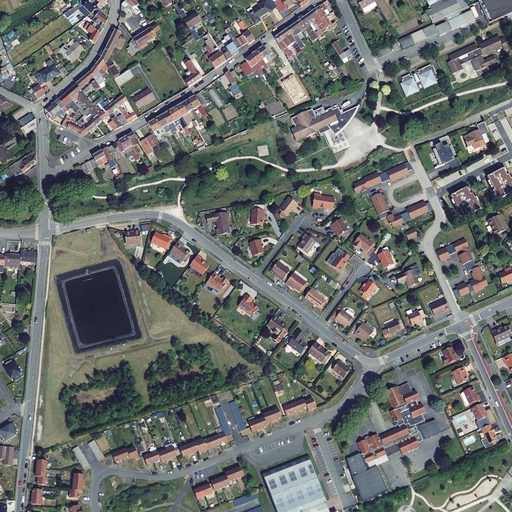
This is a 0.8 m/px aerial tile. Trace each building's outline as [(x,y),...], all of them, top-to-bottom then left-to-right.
[(104,1),(103,0),(96,0),(99,4),(97,6),(98,7),(100,9),(104,5),(104,1)] [(137,7),(138,5),(133,0),(124,0),(125,1),(128,5),(131,8),(136,6),(137,7)] [(248,13),(255,25),(260,21),(258,18),(268,12),(269,13),(273,11),(266,0),(259,5),(259,6),(252,10),(248,13)] [(278,0),(274,3),(280,13),(294,4),(291,0),(278,0)] [(362,9),(374,2),(375,2),(373,0),(356,0),(362,9)] [(460,10),(454,0),(439,0),(429,7),(431,10),(429,11),(425,12),(426,13),(429,19),(432,23),(446,17),(458,11),(460,10)] [(454,0),(460,10),(467,7),(464,0),(454,0)] [(484,16),(511,2),(511,0),(481,0),(478,2),(484,16)] [(67,18),(68,18),(78,10),(86,18),(87,17),(91,14),(91,15),(95,10),(88,2),(83,7),(80,4),(80,3),(76,7),(64,15),(67,18)] [(362,9),(364,13),(377,6),(374,2),(362,9)] [(511,2),(484,16),(488,24),(511,13),(511,2)] [(121,11),(126,16),(132,9),(133,11),(135,15),(140,12),(137,7),(136,6),(131,8),(128,5),(125,8),(122,5),(121,11)] [(323,11),(320,6),(315,9),(320,19),(326,16),(323,11)] [(105,25),(108,20),(101,14),(103,11),(100,9),(98,7),(96,10),(95,10),(91,15),(100,22),(105,25)] [(204,37),(203,35),(199,37),(198,36),(199,36),(196,32),(196,33),(194,30),(196,29),(195,27),(202,22),(200,19),(196,12),(187,17),(184,13),(183,13),(179,7),(176,9),(193,35),(194,38),(197,41),(200,39),(200,40),(204,37)] [(312,21),(314,26),(317,24),(320,30),(325,27),(320,19),(315,9),(304,17),(309,24),(312,21)] [(451,29),(475,19),(471,11),(460,16),(459,15),(458,11),(446,17),(451,29)] [(142,25),(147,22),(142,15),(140,12),(135,15),(142,25)] [(334,14),(333,12),(330,14),(326,16),(320,19),(325,27),(320,30),(322,33),(327,30),(326,29),(328,27),(330,30),(337,26),(335,23),(332,25),(327,18),(334,14)] [(209,19),(205,13),(203,15),(204,17),(200,19),(202,22),(203,23),(207,20),(209,19)] [(103,29),(105,25),(100,22),(91,15),(91,14),(87,17),(92,21),(95,23),(103,29)] [(297,22),(303,31),(306,29),(313,41),(318,39),(309,24),(304,17),(297,22)] [(245,34),(236,39),(241,47),(247,43),(249,45),(255,41),(240,18),(236,21),(245,34)] [(475,20),(475,19),(451,29),(452,30),(462,26),(475,20)] [(301,42),(297,36),(303,31),(297,22),(287,29),(296,42),(297,45),(301,42)] [(440,34),(451,30),(447,22),(436,27),(439,35),(440,34)] [(93,25),(90,23),(89,25),(101,34),(103,29),(95,23),(93,25)] [(84,28),(93,35),(89,40),(95,44),(101,34),(89,25),(87,24),(84,28)] [(156,24),(151,28),(155,34),(160,30),(156,24)] [(414,43),(438,33),(434,25),(422,30),(423,31),(422,31),(422,30),(410,35),(414,43)] [(140,50),(148,46),(146,43),(156,36),(155,34),(151,28),(133,39),(140,50)] [(237,50),(241,47),(236,39),(229,29),(225,31),(228,36),(224,38),(225,40),(229,46),(225,48),(231,57),(239,53),(237,50)] [(287,48),(296,42),(287,29),(278,36),(287,48)] [(115,80),(120,76),(118,72),(109,58),(115,46),(120,49),(122,48),(125,41),(125,39),(120,37),(121,34),(115,30),(101,58),(105,65),(108,69),(115,80)] [(315,33),(320,39),(325,36),(322,33),(320,30),(318,32),(315,33)] [(415,44),(410,35),(399,41),(403,50),(415,44)] [(0,36),(0,51),(2,56),(0,57),(3,63),(2,63),(4,68),(7,66),(10,64),(11,63),(6,54),(0,36)] [(286,54),(289,58),(292,56),(290,54),(287,48),(278,36),(274,39),(277,42),(285,55),(286,54)] [(476,44),(449,57),(451,62),(447,63),(453,74),(463,70),(461,66),(471,61),(476,72),(486,67),(496,62),(494,56),(483,61),(481,56),(483,55),(484,56),(502,47),(504,50),(509,48),(504,38),(500,40),(498,37),(479,46),(480,48),(478,49),(476,44)] [(133,39),(128,45),(130,47),(127,49),(132,56),(140,50),(133,39)] [(267,43),(270,47),(277,42),(274,39),(267,43)] [(209,47),(220,65),(226,62),(217,48),(214,50),(208,40),(205,42),(208,46),(209,47)] [(347,51),(344,53),(337,41),(332,45),(341,60),(350,55),(347,51)] [(64,54),(72,62),(84,50),(77,42),(64,54)] [(216,45),(227,61),(231,57),(225,48),(221,42),(216,45)] [(271,59),(275,56),(267,44),(257,51),(263,60),(265,58),(268,62),(270,66),(272,65),(273,66),(275,65),(271,59)] [(44,48),(50,55),(53,53),(47,45),(44,48)] [(209,47),(206,49),(208,53),(205,55),(207,57),(215,70),(220,65),(209,47)] [(261,61),(269,74),(271,72),(266,64),(263,60),(257,51),(252,55),(257,64),(261,61)] [(262,76),(265,80),(267,79),(257,64),(252,55),(245,59),(247,62),(246,62),(253,72),(253,71),(256,69),(261,77),(262,76)] [(108,69),(105,65),(101,58),(95,66),(99,72),(104,79),(106,78),(104,74),(105,72),(108,69)] [(35,79),(40,86),(54,77),(60,73),(51,59),(46,63),(49,67),(40,73),(41,76),(35,79)] [(189,88),(202,79),(190,61),(184,65),(189,72),(185,74),(189,79),(185,82),(189,88)] [(253,72),(246,62),(240,66),(247,76),(253,72)] [(403,90),(404,89),(405,91),(404,92),(406,97),(419,91),(418,89),(423,87),(424,88),(437,83),(436,80),(439,79),(433,66),(431,67),(430,65),(418,71),(419,73),(416,74),(417,76),(414,77),(413,75),(410,77),(409,75),(402,78),(403,80),(402,81),(403,83),(401,84),(403,90)] [(0,83),(6,79),(4,77),(2,73),(6,70),(8,69),(7,66),(4,68),(0,70),(0,83)] [(99,72),(95,66),(89,73),(94,79),(95,81),(98,85),(105,81),(104,79),(99,72)] [(115,80),(114,80),(119,87),(134,77),(129,70),(120,76),(115,80)] [(225,74),(232,86),(235,84),(237,88),(238,87),(234,80),(230,73),(229,71),(225,74)] [(94,79),(89,73),(76,84),(80,89),(87,83),(89,86),(95,81),(94,79)] [(31,95),(35,102),(45,95),(40,86),(35,79),(33,76),(31,78),(36,85),(31,88),(34,94),(31,95)] [(89,86),(83,91),(85,93),(93,88),(95,92),(101,88),(98,85),(95,81),(89,86)] [(76,84),(66,92),(72,101),(79,110),(83,114),(84,116),(85,115),(86,115),(84,112),(78,105),(81,102),(77,96),(82,92),(80,89),(76,84)] [(132,99),(137,109),(147,103),(147,104),(155,99),(149,89),(132,99)] [(214,89),(209,91),(217,108),(222,105),(214,89)] [(72,101),(66,92),(58,99),(67,110),(68,110),(69,110),(69,109),(71,107),(76,112),(79,110),(72,101)] [(82,103),(88,98),(82,92),(77,96),(81,102),(82,103)] [(194,96),(202,107),(207,104),(200,93),(194,96)] [(122,105),(124,104),(128,101),(124,95),(118,99),(122,105)] [(0,111),(2,112),(12,105),(0,96),(0,111)] [(194,110),(197,108),(203,116),(206,120),(209,118),(202,107),(194,96),(188,100),(194,110)] [(101,98),(92,104),(88,98),(82,103),(87,109),(89,112),(95,107),(97,105),(99,104),(104,110),(112,104),(108,100),(105,103),(101,98)] [(67,110),(58,99),(54,102),(61,110),(64,112),(67,110)] [(117,109),(121,106),(122,105),(118,99),(113,103),(117,109)] [(194,110),(188,100),(182,104),(193,123),(198,132),(200,130),(198,126),(195,121),(196,120),(198,125),(202,123),(194,110)] [(54,102),(51,105),(54,110),(51,112),(54,116),(55,114),(58,116),(61,114),(62,115),(66,118),(68,115),(64,112),(61,110),(54,102)] [(109,116),(117,109),(113,103),(112,104),(104,110),(105,111),(109,116)] [(103,111),(104,113),(105,111),(104,110),(99,104),(97,105),(102,111),(103,111)] [(175,108),(187,127),(188,126),(188,125),(193,123),(182,104),(175,108)] [(54,110),(51,105),(45,110),(46,116),(49,120),(52,121),(58,116),(55,114),(54,116),(51,112),(54,110)] [(102,111),(97,105),(95,107),(100,114),(98,115),(103,121),(107,117),(104,113),(103,111),(102,111)] [(122,115),(127,112),(125,110),(124,110),(121,106),(117,109),(118,110),(122,115)] [(296,116),(291,119),(294,125),(296,128),(291,130),(293,134),(294,137),(296,140),(305,136),(306,138),(310,136),(313,134),(316,133),(316,131),(318,130),(320,135),(324,133),(327,132),(331,130),(335,136),(340,132),(342,131),(343,130),(345,128),(349,124),(350,122),(352,119),(354,116),(355,114),(356,112),(357,109),(359,107),(359,106),(358,106),(343,113),(341,114),(340,111),(338,108),(333,110),(332,108),(324,111),(323,108),(313,112),(312,109),(307,112),(307,111),(303,113),(300,114),(296,116)] [(87,117),(90,114),(91,116),(94,119),(91,122),(96,127),(103,121),(98,115),(100,114),(95,107),(89,112),(86,115),(85,115),(87,117)] [(180,124),(186,134),(188,133),(189,132),(187,127),(175,108),(169,112),(175,122),(178,120),(180,124)] [(138,118),(132,109),(128,111),(131,115),(134,120),(138,118)] [(124,126),(129,123),(122,115),(118,110),(115,113),(119,117),(118,118),(124,126)] [(129,123),(134,120),(131,115),(129,116),(127,112),(122,115),(129,123)] [(175,122),(169,112),(162,115),(171,130),(172,132),(173,133),(177,131),(175,127),(172,123),(175,122)] [(84,116),(83,114),(75,121),(77,123),(79,120),(82,118),(84,116)] [(118,129),(122,127),(113,115),(110,117),(112,121),(117,127),(117,128),(118,129)] [(171,130),(162,115),(155,120),(172,148),(174,146),(173,143),(168,134),(167,135),(166,133),(171,130)] [(84,128),(88,133),(96,127),(91,122),(88,118),(82,123),(80,125),(84,128)] [(70,123),(70,122),(65,119),(65,121),(64,120),(62,126),(84,136),(88,133),(84,128),(80,125),(79,125),(78,127),(70,123)] [(157,139),(161,136),(163,140),(169,150),(172,148),(155,120),(148,124),(157,139)] [(486,145),(481,135),(489,132),(484,122),(477,125),(479,130),(468,135),(470,138),(464,140),(467,147),(473,145),(475,150),(486,145)] [(188,133),(195,146),(197,145),(194,140),(189,132),(188,133)] [(330,146),(333,144),(327,132),(324,133),(330,146)] [(137,154),(141,152),(139,149),(140,149),(134,139),(136,138),(133,133),(126,136),(137,154)] [(154,146),(158,143),(153,134),(146,139),(158,159),(159,163),(162,162),(159,156),(154,146)] [(132,154),(136,160),(139,158),(137,154),(126,136),(118,141),(119,141),(124,150),(124,151),(128,148),(132,154)] [(140,142),(149,155),(154,152),(145,139),(140,142)] [(116,143),(121,152),(124,150),(119,141),(116,143)] [(0,159),(4,165),(13,159),(7,151),(6,152),(2,145),(0,146),(0,159)] [(443,147),(436,150),(438,154),(435,156),(438,164),(443,162),(445,165),(450,163),(451,166),(450,166),(452,171),(461,166),(459,161),(456,163),(450,149),(445,151),(443,147)] [(111,168),(116,166),(113,160),(114,160),(107,148),(102,151),(108,162),(108,164),(110,166),(111,168)] [(36,150),(30,154),(32,156),(28,159),(29,160),(20,168),(16,163),(8,168),(15,177),(24,173),(35,163),(37,161),(36,150)] [(98,167),(108,162),(102,151),(92,156),(94,160),(98,167)] [(32,156),(30,154),(16,163),(20,168),(29,160),(28,159),(32,156)] [(85,164),(89,171),(93,169),(90,161),(85,164)] [(443,162),(438,164),(441,170),(450,166),(451,166),(450,163),(445,165),(443,162)] [(411,170),(408,163),(395,168),(399,177),(404,175),(404,176),(409,174),(408,172),(411,170)] [(81,166),(85,175),(89,174),(84,164),(81,166)] [(390,170),(395,180),(399,177),(395,168),(390,170)] [(395,180),(390,170),(382,174),(386,181),(389,180),(391,182),(395,180)] [(507,176),(503,170),(488,177),(494,191),(492,192),(496,199),(511,190),(511,181),(510,179),(508,175),(507,176)] [(382,183),(386,181),(382,174),(378,176),(377,173),(363,179),(364,180),(363,181),(364,184),(367,183),(369,187),(370,187),(379,184),(378,182),(380,181),(381,182),(382,183)] [(367,188),(369,187),(367,183),(364,184),(363,181),(354,185),(355,189),(354,190),(355,194),(360,192),(363,197),(369,194),(370,193),(369,189),(368,190),(367,188)] [(470,195),(467,188),(451,196),(461,218),(480,209),(472,195),(470,195)] [(374,207),(384,203),(381,198),(382,198),(380,193),(378,194),(376,191),(370,193),(369,194),(374,207)] [(315,194),(313,207),(319,208),(319,207),(325,208),(325,209),(333,210),(335,198),(321,196),(321,195),(315,194)] [(295,208),(298,204),(297,204),(290,199),(289,198),(280,210),(282,212),(280,215),(284,219),(286,215),(287,216),(294,207),(295,208)] [(420,205),(415,207),(420,216),(432,210),(429,203),(425,204),(424,202),(420,204),(420,205)] [(386,217),(388,216),(386,212),(388,211),(386,207),(384,203),(374,207),(380,220),(386,217)] [(412,219),(420,216),(415,207),(411,209),(410,208),(408,209),(412,219)] [(265,217),(265,210),(252,209),(251,225),(262,226),(263,220),(262,220),(263,217),(265,217)] [(412,219),(408,209),(406,210),(407,212),(403,214),(407,222),(412,219)] [(230,233),(228,219),(229,219),(228,212),(206,216),(207,223),(216,222),(218,230),(216,230),(217,236),(226,234),(230,234),(230,233)] [(407,222),(403,214),(394,218),(392,214),(388,216),(386,217),(389,225),(391,224),(393,228),(407,222)] [(501,215),(487,221),(495,236),(508,229),(501,215)] [(330,226),(333,231),(334,230),(338,237),(341,235),(343,239),(349,235),(347,232),(348,231),(341,219),(330,226)] [(417,236),(414,229),(405,233),(408,240),(417,236)] [(141,243),(139,231),(133,232),(133,233),(125,233),(126,245),(141,243)] [(300,243),(297,247),(307,254),(316,242),(305,234),(301,240),(303,241),(301,243),(300,243)] [(373,244),(360,235),(354,243),(355,243),(353,245),(357,249),(359,246),(360,247),(364,250),(363,252),(366,254),(369,250),(372,252),(374,249),(371,247),(373,244)] [(262,245),(260,240),(249,243),(250,246),(251,251),(252,251),(253,256),(264,253),(263,249),(261,248),(261,246),(261,245),(262,245)] [(463,254),(469,251),(467,247),(468,247),(465,240),(449,246),(453,254),(461,250),(463,254)] [(184,246),(178,241),(170,252),(185,263),(187,260),(185,259),(188,254),(189,253),(183,248),(184,246)] [(449,255),(453,254),(449,246),(436,252),(440,261),(445,259),(446,260),(450,258),(449,255)] [(37,263),(38,254),(25,253),(25,251),(21,251),(21,256),(20,262),(37,263)] [(391,258),(392,258),(392,257),(391,254),(390,254),(389,254),(387,251),(377,255),(380,260),(381,260),(382,262),(381,262),(381,263),(384,267),(385,268),(393,264),(391,258)] [(474,264),(469,251),(463,254),(459,256),(462,260),(461,261),(463,265),(465,264),(467,268),(474,264)] [(20,262),(21,256),(5,255),(4,264),(20,265),(20,262)] [(203,260),(197,255),(190,266),(202,275),(209,266),(205,262),(204,263),(202,261),(203,260)] [(331,265),(341,273),(344,270),(342,269),(347,263),(338,256),(331,265)] [(290,271),(278,262),(277,263),(272,270),(271,271),(277,276),(276,277),(282,281),(283,280),(288,273),(290,271)] [(479,267),(476,268),(474,264),(467,268),(469,272),(472,270),(473,273),(471,274),(474,280),(475,282),(480,280),(481,282),(486,280),(479,267)] [(509,282),(511,280),(511,270),(510,268),(504,270),(505,272),(498,275),(502,284),(508,281),(509,282)] [(409,288),(419,284),(412,270),(396,278),(398,284),(405,281),(409,288)] [(219,277),(214,273),(206,284),(213,289),(214,287),(220,292),(228,281),(223,277),(221,280),(219,278),(219,277)] [(293,273),(286,284),(292,288),(293,287),(300,292),(301,290),(306,283),(293,273)] [(483,287),(488,285),(486,280),(481,282),(480,280),(475,282),(474,280),(470,282),(470,283),(466,285),(470,293),(474,291),(474,293),(484,288),(483,287)] [(363,286),(359,291),(363,294),(362,296),(366,300),(368,298),(369,298),(377,287),(369,281),(366,285),(366,284),(363,287),(363,286)] [(457,299),(470,293),(466,285),(466,284),(461,286),(460,285),(456,287),(457,289),(454,291),(457,299)] [(312,288),(305,298),(320,309),(326,301),(315,293),(316,291),(312,288)] [(315,293),(326,301),(328,298),(317,290),(316,291),(315,293)] [(253,300),(247,295),(246,296),(244,300),(238,307),(247,313),(253,304),(251,303),(253,300)] [(434,316),(450,310),(445,299),(430,306),(434,316)] [(259,309),(253,304),(247,313),(252,317),(259,309)] [(346,310),(344,312),(342,310),(342,311),(341,312),(337,310),(332,317),(335,320),(339,323),(340,323),(346,327),(354,316),(354,314),(347,309),(346,310)] [(419,323),(423,322),(422,320),(418,312),(418,311),(407,316),(410,322),(412,326),(418,322),(419,323)] [(278,319),(274,316),(267,325),(275,331),(273,333),(276,335),(272,339),(274,340),(274,341),(274,342),(276,343),(276,342),(278,343),(280,341),(280,342),(287,332),(287,331),(288,330),(287,329),(287,328),(286,327),(286,326),(277,320),(278,319)] [(385,327),(390,337),(396,334),(395,333),(401,330),(397,321),(385,327)] [(362,323),(354,334),(359,338),(360,337),(366,342),(373,332),(362,323)] [(496,330),(491,332),(496,343),(511,336),(510,333),(511,331),(511,327),(511,325),(507,326),(496,331),(496,330)] [(301,354),(307,346),(300,341),(304,335),(298,330),(294,336),(290,334),(285,341),(289,343),(288,344),(301,354)] [(323,349),(315,343),(308,352),(322,363),(322,362),(327,356),(329,354),(323,350),(323,349)] [(454,352),(452,347),(443,351),(445,355),(444,355),(445,358),(442,360),(445,364),(448,363),(448,364),(459,359),(457,355),(456,356),(454,352)] [(511,373),(511,353),(503,358),(506,365),(507,364),(511,374),(511,373)] [(495,361),(498,368),(504,366),(501,359),(495,361)] [(11,360),(5,364),(7,368),(5,369),(11,378),(12,377),(14,381),(21,378),(19,374),(20,373),(15,363),(13,364),(11,360)] [(343,363),(339,361),(333,370),(343,378),(349,370),(342,364),(343,363)] [(458,385),(468,381),(465,374),(466,373),(463,367),(452,372),(458,385)] [(401,397),(412,392),(408,383),(397,388),(401,397)] [(412,392),(401,397),(397,388),(397,387),(385,392),(393,409),(396,408),(396,409),(390,412),(395,422),(397,421),(398,423),(396,424),(397,427),(399,426),(400,428),(389,432),(388,435),(389,436),(387,437),(386,436),(384,435),(380,436),(380,438),(379,438),(377,435),(370,438),(370,437),(368,436),(365,438),(364,440),(357,443),(362,454),(362,455),(364,454),(365,456),(363,457),(366,463),(375,459),(374,458),(377,457),(377,458),(386,454),(384,449),(389,447),(391,448),(394,446),(394,445),(397,443),(401,451),(402,455),(419,447),(417,443),(423,441),(419,432),(418,432),(415,425),(425,421),(422,414),(426,413),(422,404),(418,405),(416,401),(419,399),(416,390),(412,392)] [(476,396),(472,387),(463,392),(470,405),(480,400),(478,395),(476,396)] [(307,408),(307,409),(309,412),(312,411),(312,409),(316,408),(312,399),(305,402),(307,408)] [(307,408),(305,402),(304,400),(297,402),(300,411),(307,409),(307,408)] [(300,411),(297,402),(290,405),(294,414),(300,411)] [(478,421),(488,417),(485,411),(484,411),(481,404),(471,409),(472,413),(474,412),(478,421)] [(294,414),(290,405),(283,408),(287,417),(294,414)] [(270,412),(275,422),(278,421),(277,419),(282,418),(278,409),(270,412)] [(264,418),(266,424),(270,422),(271,424),(275,422),(270,412),(263,415),(264,418)] [(266,424),(264,418),(256,421),(260,431),(264,430),(263,428),(267,427),(266,424)] [(256,421),(249,424),(252,432),(256,431),(257,433),(260,431),(256,421)] [(3,430),(2,430),(0,430),(0,436),(4,443),(16,436),(15,434),(17,433),(16,431),(18,430),(14,423),(10,425),(10,426),(3,430)] [(490,425),(481,429),(483,433),(483,432),(486,438),(481,440),(483,446),(484,446),(486,450),(495,446),(493,442),(495,441),(497,440),(494,433),(492,428),(490,425)] [(224,433),(217,436),(221,445),(228,442),(226,437),(225,434),(224,433)] [(217,436),(210,438),(214,447),(221,445),(217,436)] [(210,438),(203,441),(207,450),(214,447),(210,438)] [(203,439),(195,442),(198,451),(199,453),(207,450),(203,441),(203,439)] [(194,453),(198,451),(195,442),(187,445),(191,456),(195,455),(194,453)] [(386,454),(387,457),(401,451),(397,443),(394,445),(394,446),(391,448),(389,447),(384,449),(386,454)] [(188,457),(191,456),(187,445),(179,448),(183,457),(187,456),(188,457)] [(12,456),(13,447),(0,446),(0,459),(5,459),(4,465),(12,466),(12,458),(11,457),(11,456),(12,456)] [(177,456),(174,447),(166,450),(170,461),(174,460),(173,458),(177,456)] [(127,451),(129,458),(130,460),(134,458),(135,460),(139,458),(135,448),(127,451)] [(123,460),(129,458),(127,451),(126,449),(119,451),(123,460)] [(166,450),(158,453),(161,460),(162,462),(166,461),(167,462),(170,461),(166,450)] [(116,463),(123,460),(119,451),(112,454),(116,463)] [(158,451),(151,454),(154,463),(161,460),(158,453),(158,451)] [(388,491),(377,466),(367,471),(364,464),(366,463),(363,457),(365,456),(364,454),(362,455),(362,454),(361,455),(360,453),(347,459),(357,482),(356,483),(362,496),(365,502),(378,496),(388,491)] [(147,466),(154,463),(151,454),(144,457),(147,466)] [(326,502),(309,456),(305,457),(287,465),(266,473),(262,474),(276,511),(300,511),(301,511),(329,511),(325,502),(326,502)] [(357,482),(347,459),(355,483),(365,502),(362,496),(356,483),(357,482)] [(47,461),(37,460),(37,465),(35,465),(35,468),(46,470),(47,461)] [(244,476),(241,467),(236,469),(236,467),(232,469),(236,479),(244,476)] [(36,472),(36,477),(38,477),(45,478),(46,470),(35,468),(34,472),(36,472)] [(229,472),(225,473),(226,476),(229,482),(236,479),(232,469),(229,470),(229,472)] [(83,480),(84,475),(74,474),(73,483),(85,484),(85,480),(83,480)] [(229,482),(226,476),(222,478),(221,476),(218,477),(222,488),(230,485),(229,482)] [(47,486),(48,478),(45,478),(38,477),(37,485),(47,486)] [(215,480),(211,482),(214,491),(222,488),(218,477),(214,479),(215,480)] [(80,492),(82,492),(82,487),(84,487),(85,484),(73,483),(72,491),(80,492)] [(213,494),(209,485),(205,486),(204,485),(201,486),(205,497),(213,494)] [(198,489),(194,491),(197,500),(205,497),(201,486),(197,487),(198,489)] [(42,490),(33,489),(32,497),(41,498),(42,490)] [(79,499),(80,492),(72,491),(70,491),(69,498),(79,499)] [(32,497),(31,504),(41,505),(41,498),(32,497)]
